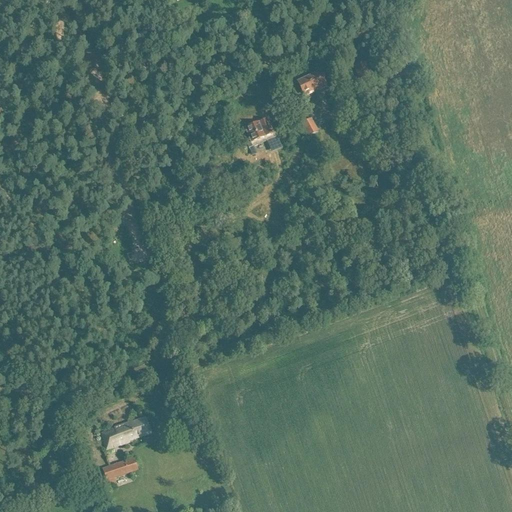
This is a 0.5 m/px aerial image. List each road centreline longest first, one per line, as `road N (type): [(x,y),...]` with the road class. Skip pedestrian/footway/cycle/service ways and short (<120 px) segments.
road 1 (track): [(0,417),(167,357),(173,377),(456,258)]
road 2 (track): [(456,258),(406,87),(411,0)]
road 3 (track): [(511,425),(456,258)]
